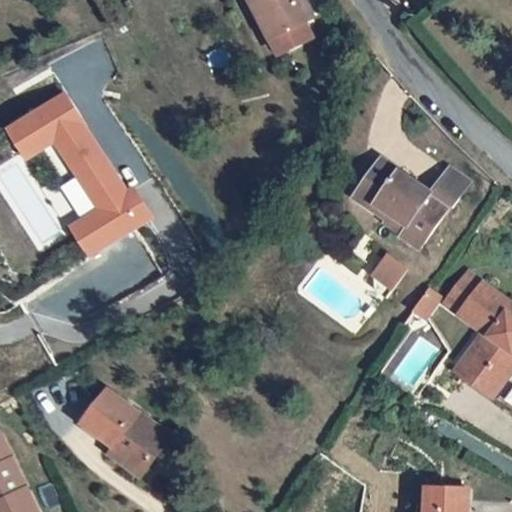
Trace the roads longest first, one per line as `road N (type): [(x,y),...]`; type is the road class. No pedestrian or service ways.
road 1 (unknown): [(0,333),(117,324),(150,303),(169,272),(174,235),(165,198),(107,118)]
road 2 (residential): [(369,0),(416,78),(511,169)]
